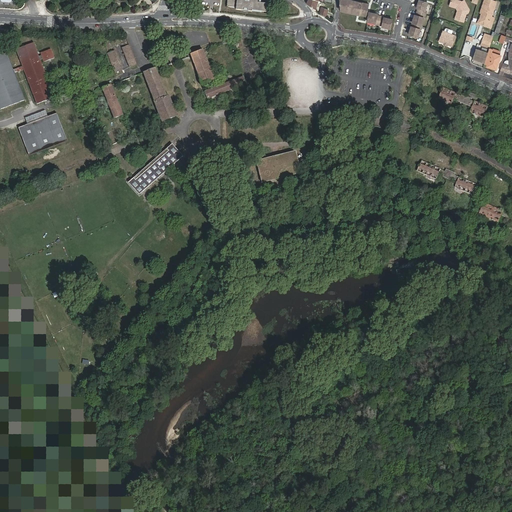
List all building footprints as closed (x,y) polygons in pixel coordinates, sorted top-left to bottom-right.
[(227,0),(227,7),(236,8),(236,9),(252,11),(252,10),(267,12),(268,4),(258,3),(258,0),(227,0)] [(308,0),(307,4),(315,10),(317,1),(315,0),(308,0)] [(339,0),(340,11),(366,16),(369,4),(350,0),(339,0)] [(426,8),(428,0),(419,0),(418,6),(419,6),(417,13),(416,13),(414,21),(415,21),(415,25),(413,24),(412,32),(420,34),(422,26),(423,27),(424,23),(423,23),(425,15),(426,15),(427,8),(426,8)] [(469,8),(466,0),(463,1),(460,0),(453,0),(452,5),(457,7),(458,11),(455,19),(463,22),(469,8)] [(497,2),(490,0),(485,0),(477,23),(490,27),(494,18),(491,17),(497,2)] [(322,6),(320,13),(325,17),(328,7),(322,6)] [(377,13),(369,12),(367,21),(376,23),(375,23),(382,24),(382,25),(390,27),(392,17),(384,16),(377,14),(377,13)] [(498,33),(504,16),(500,15),(495,32),(498,33)] [(444,31),(440,41),(445,43),(444,44),(447,45),(448,44),(452,46),(456,36),(454,35),(455,32),(455,31),(448,28),(447,28),(445,31),(444,31)] [(511,39),(505,37),(506,36),(494,33),(493,37),(492,40),(503,43),(504,41),(511,43),(509,50),(510,50),(509,52),(511,53),(511,39)] [(492,40),(493,37),(486,34),(482,45),(489,48),(492,40)] [(114,39),(127,70),(135,66),(123,36),(114,39)] [(256,39),(250,42),(265,80),(271,77),(256,39)] [(113,75),(120,72),(108,42),(101,45),(113,75)] [(54,98),(33,44),(16,51),(37,104),(54,98)] [(482,66),(487,48),(479,46),(474,64),(482,66)] [(499,51),(489,48),(484,64),(496,68),(500,56),(498,55),(499,51)] [(189,55),(201,81),(212,77),(201,50),(189,55)] [(505,51),(504,54),(508,55),(508,66),(501,63),(499,69),(510,73),(511,72),(511,53),(509,52),(505,51)] [(6,55),(0,57),(0,111),(24,102),(6,55)] [(161,121),(176,115),(166,88),(164,89),(155,69),(142,75),(161,121)] [(243,84),(239,76),(205,90),(209,97),(243,84)] [(466,96),(443,85),(437,97),(447,101),(449,102),(452,97),(463,103),(466,96)] [(121,117),(108,87),(102,90),(113,120),(121,117)] [(463,103),(470,106),(468,111),(469,112),(481,118),(487,106),(466,96),(463,103)] [(25,119),(27,125),(47,118),(45,112),(25,119)] [(67,142),(56,114),(47,118),(27,125),(18,129),(29,157),(67,142)] [(172,142),(129,180),(138,192),(182,154),(172,142)] [(295,150),(256,160),(261,183),(301,173),(295,150)] [(434,163),(422,157),(417,168),(429,174),(432,169),(442,174),(444,168),(434,163)] [(442,174),(450,178),(447,183),(459,190),(465,178),(454,173),(444,168),(442,174)] [(496,213),(486,208),(480,219),(491,225),(494,220),(503,225),(507,218),(496,213)] [(503,225),(511,229),(508,235),(511,236),(511,220),(507,218),(503,225)]
